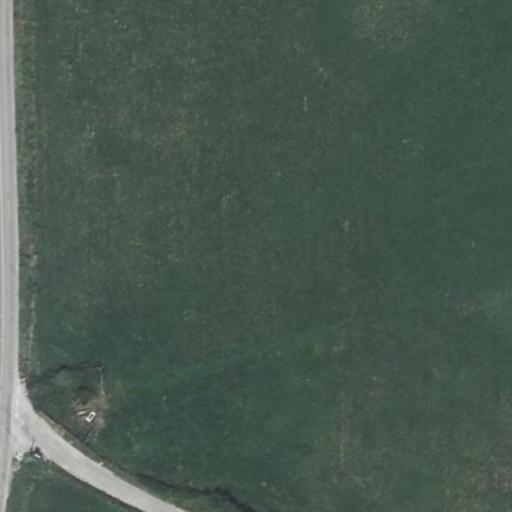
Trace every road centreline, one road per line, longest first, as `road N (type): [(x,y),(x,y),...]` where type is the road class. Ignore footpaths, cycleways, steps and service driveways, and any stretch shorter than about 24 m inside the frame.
road 1 (tertiary): [(0,63),(0,412)]
road 2 (unclassified): [(0,418),(18,420),(167,511)]
